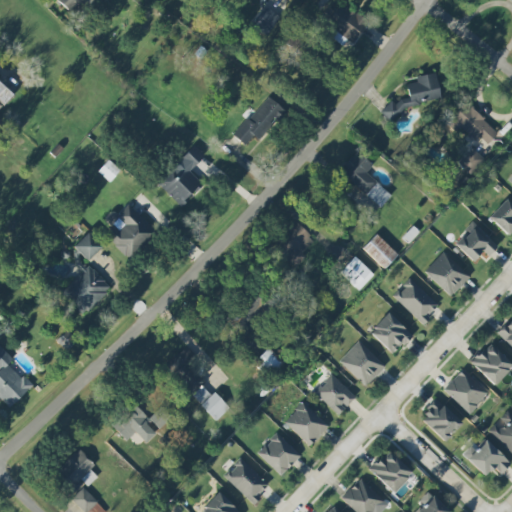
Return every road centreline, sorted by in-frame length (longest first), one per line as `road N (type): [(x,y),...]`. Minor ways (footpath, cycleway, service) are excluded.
road 1 (residential): [(0,459),(205,268),(333,128),(429,0)]
road 2 (residential): [(511,275),(289,511)]
road 3 (residential): [(380,415),(482,511)]
